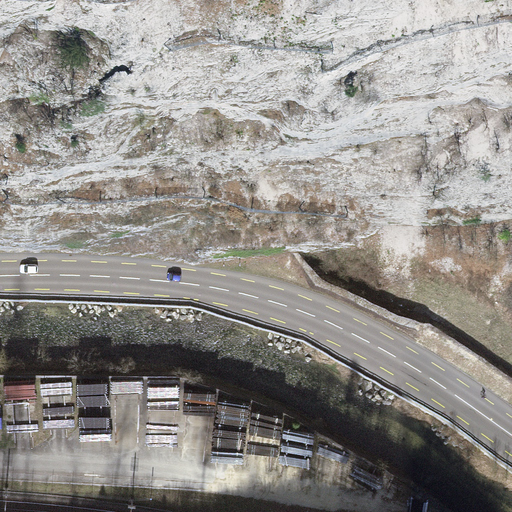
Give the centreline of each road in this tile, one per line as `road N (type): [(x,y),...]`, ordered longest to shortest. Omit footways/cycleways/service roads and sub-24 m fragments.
road 1 (primary): [(0,275),(181,282),(280,304),(378,347),(511,435)]
road 2 (track): [(0,462),(214,473),(389,511)]
